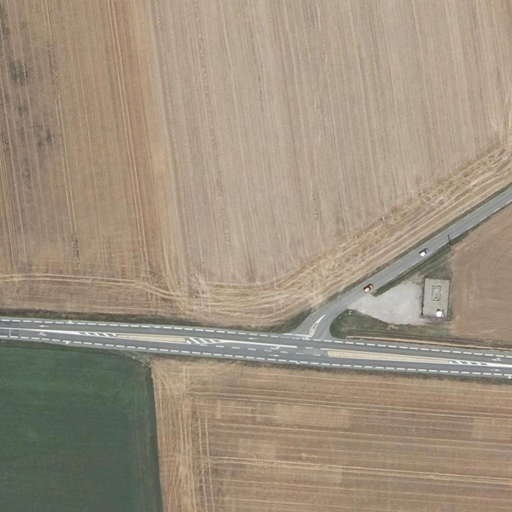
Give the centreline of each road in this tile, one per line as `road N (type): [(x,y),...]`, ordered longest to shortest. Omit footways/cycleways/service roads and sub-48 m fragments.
road 1 (secondary): [(308,350),(0,330)]
road 2 (unclassified): [(308,350),(319,318),(511,192)]
road 3 (secondary): [(511,367),(308,350)]
